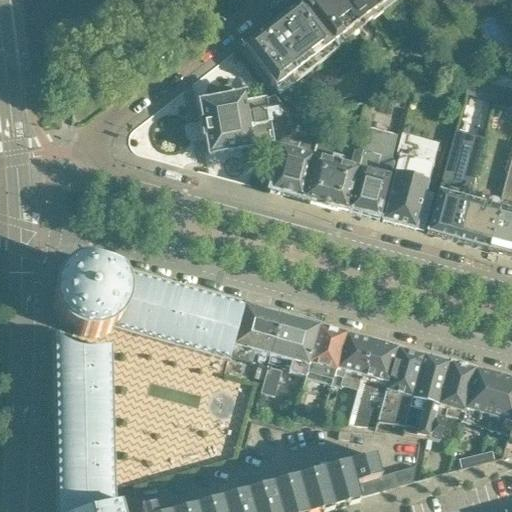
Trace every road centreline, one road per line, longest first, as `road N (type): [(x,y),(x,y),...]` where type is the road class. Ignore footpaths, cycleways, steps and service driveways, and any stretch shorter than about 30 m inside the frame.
road 1 (tertiary): [(19,224),(91,236),(511,352)]
road 2 (residential): [(511,291),(117,182),(90,151)]
road 3 (tertiary): [(13,511),(19,224)]
road 4 (unclassified): [(90,151),(111,115),(263,0)]
road 5 (tertiary): [(19,224),(0,28)]
